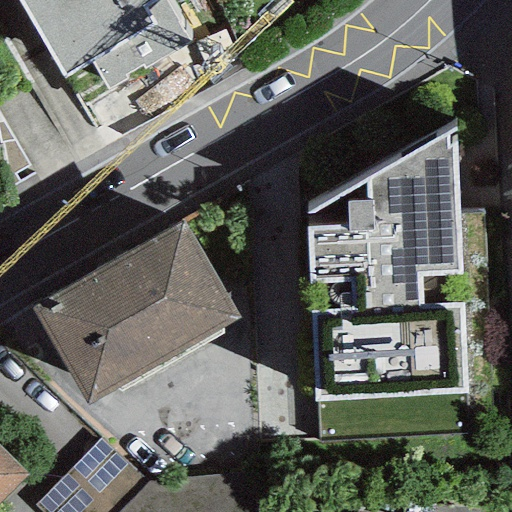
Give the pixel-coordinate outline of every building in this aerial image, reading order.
[(20,0),(64,76),(60,79),(83,119),(149,81),(145,73),(194,45),(168,0),(20,0)] [(454,130),(305,213),(309,284),(351,282),(351,310),(310,310),(312,399),(466,391),(461,304),(422,304),(422,276),(459,274),(454,130)] [(184,221),(30,307),(86,406),(239,320),(184,221)] [(37,511),(118,511),(145,484),(100,439),(33,507),(37,511)] [(0,502),(26,475),(0,449),(0,502)] [(257,511),(259,472),(145,484),(118,511),(257,511)]
